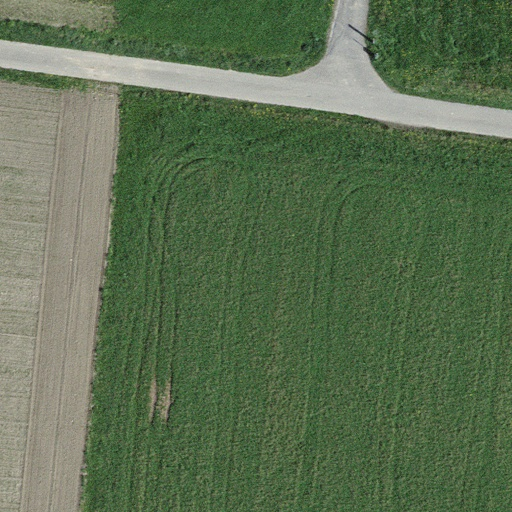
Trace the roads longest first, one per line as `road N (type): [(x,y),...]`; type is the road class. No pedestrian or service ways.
road 1 (unclassified): [(0,50),(343,98)]
road 2 (unclassified): [(343,98),(511,122)]
